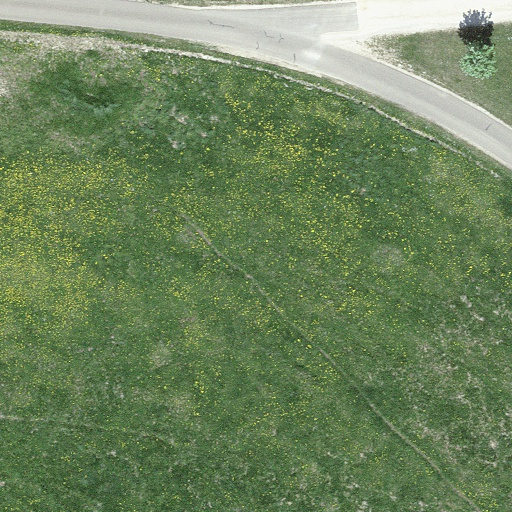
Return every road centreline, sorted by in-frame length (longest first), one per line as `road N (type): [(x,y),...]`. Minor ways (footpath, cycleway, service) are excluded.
road 1 (track): [(0,6),(288,42),(511,158)]
road 2 (track): [(288,42),(511,12)]
